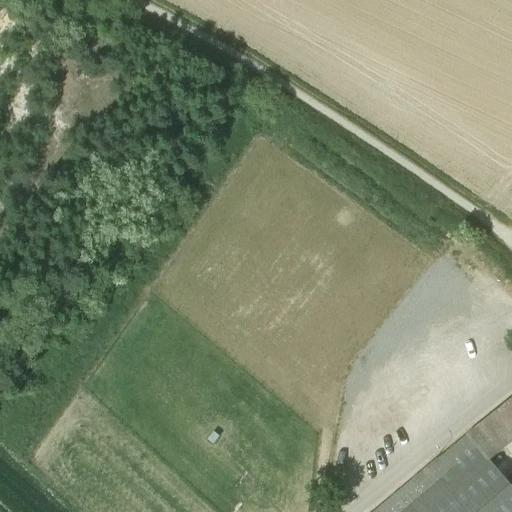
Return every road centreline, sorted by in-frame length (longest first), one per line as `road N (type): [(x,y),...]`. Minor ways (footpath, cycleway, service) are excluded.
road 1 (unknown): [(511,223),(147,0)]
road 2 (unclassified): [(358,511),(511,387)]
